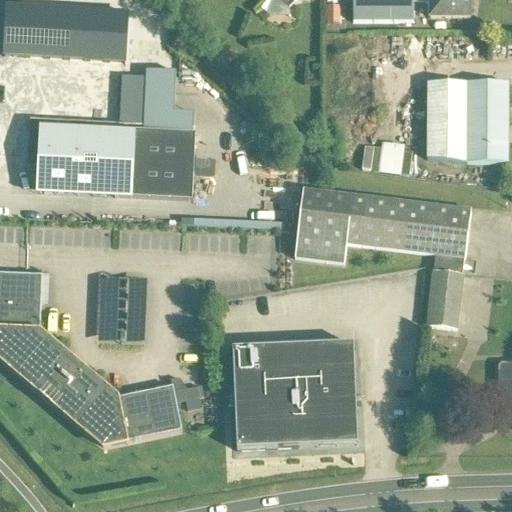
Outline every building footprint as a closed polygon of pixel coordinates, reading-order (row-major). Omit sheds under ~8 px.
[(289,11),(294,7),(308,7),(308,0),(267,0),(268,6),(283,6),(289,11)] [(351,0),(352,31),(412,31),(412,11),(428,11),(428,26),(468,26),(468,16),(472,16),(472,8),(468,4),(469,0),(463,0),(351,0)] [(128,21),(8,14),(5,62),(125,69),(128,21)] [(153,39),(153,52),(172,53),(174,19),(140,18),(139,38),(153,39)] [(187,117),(187,77),(162,77),(161,116),(187,117)] [(122,82),(120,131),(144,132),(146,83),(122,82)] [(427,89),(426,129),(426,163),(465,167),(506,168),(507,92),(465,92),(465,89),(427,89)] [(41,194),(116,198),(116,204),(193,208),(196,140),(120,137),(120,132),(144,133),(144,132),(120,131),(31,127),(28,177),(30,178),(30,173),(42,174),(41,194)] [(223,143),(224,128),(203,127),(202,142),(223,143)] [(408,148),(369,145),(366,172),(406,176),(408,148)] [(220,181),(221,165),(202,163),(200,179),(220,181)] [(343,269),(345,249),(434,260),(426,331),(456,335),(470,215),(302,195),(294,263),(343,269)] [(0,280),(0,364),(105,453),(183,436),(177,408),(185,407),(187,416),(201,413),(199,404),(204,403),(202,393),(175,399),(173,392),(172,393),(155,396),(117,404),(40,340),(41,330),(43,283),(43,282),(0,280)] [(151,283),(103,282),(101,345),(149,347),(151,283)] [(353,350),(313,352),(233,355),(237,456),(299,453),(298,447),(358,444),(353,350)] [(498,405),(511,404),(511,366),(498,367),(498,405)]
